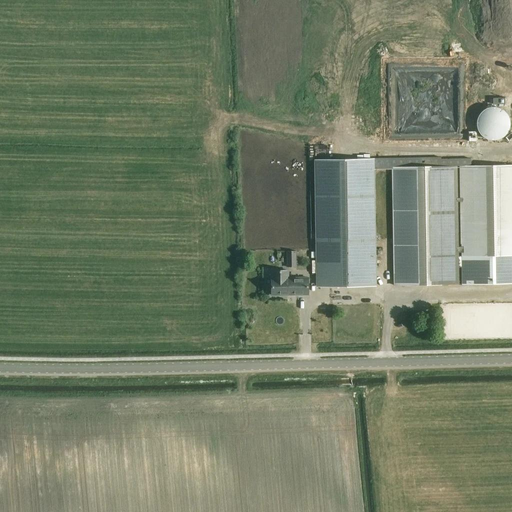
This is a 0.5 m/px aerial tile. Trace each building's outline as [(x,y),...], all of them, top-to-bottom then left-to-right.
[(458,76),(459,93),(470,93),(469,76),(458,76)] [(505,99),(493,99),(493,104),(499,104),(499,107),(503,107),(503,105),(505,105),(505,99)] [(476,123),(476,126),(477,128),(478,131),(479,133),(481,136),(483,137),(485,139),(488,140),(490,141),(493,141),(496,141),(499,140),(502,139),(504,137),(506,135),(508,133),(509,130),(510,127),(510,124),(510,121),(509,118),(508,116),(506,113),(504,111),(502,110),(499,108),(496,108),(493,107),(490,108),(488,108),(485,109),(483,111),(481,113),(479,115),(478,117),(477,120),(476,123)] [(511,164),(471,166),(471,159),(441,159),(441,157),(375,159),(375,170),(392,169),(395,286),(486,284),(511,283),(511,164)] [(316,160),(318,287),(375,286),(373,160),(316,160)] [(272,279),(271,279),(271,295),(288,295),(288,293),(308,293),(308,278),(287,279),(287,271),(277,271),(277,279),(272,279)]
